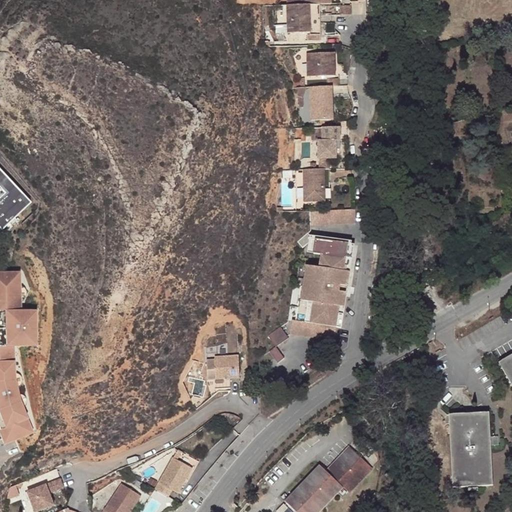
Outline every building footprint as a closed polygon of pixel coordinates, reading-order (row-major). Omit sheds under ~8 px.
[(302,18),(301,0),(278,0),(279,19),(302,18)] [(326,40),(299,40),(300,63),(327,63),(326,40)] [(320,88),(320,83),(324,83),(324,73),(320,74),(301,74),(302,107),(324,107),(324,88),(320,88)] [(328,137),(328,128),(332,128),(332,115),(304,115),(304,128),(311,128),(311,147),(329,146),(328,137)] [(294,157),(294,189),(316,189),(315,157),(294,157)] [(31,202),(0,169),(0,229),(1,231),(31,202)] [(347,211),(346,198),(302,199),(302,212),(347,211)] [(303,227),(304,225),(299,220),(289,229),(294,235),(301,229),(303,227)] [(313,241),(311,254),(305,253),(299,289),(293,288),(291,287),(288,308),(284,307),(282,321),(327,328),(329,314),(334,279),(337,280),(337,279),(338,273),(340,259),(336,258),(338,245),(343,246),(346,231),(307,226),(305,240),(313,241)] [(299,289),(305,253),(299,252),(293,288),(299,289)] [(20,272),(0,272),(0,430),(1,430),(4,438),(1,439),(4,445),(33,433),(20,401),(15,380),(14,346),(32,346),(31,338),(37,338),(37,318),(30,318),(30,310),(17,311),(17,307),(21,307),(20,272)] [(339,280),(337,279),(337,280),(334,279),(329,314),(334,315),(339,280)] [(273,314),(260,323),(268,334),(262,338),(270,350),(276,345),(268,334),(281,325),(273,314)] [(283,325),(270,333),(277,345),(290,336),(283,325)] [(278,345),(271,350),(279,361),(286,356),(278,345)] [(205,372),(227,369),(224,346),(202,349),(205,372)] [(511,354),(499,362),(511,384),(511,354)] [(493,487),(490,447),(490,438),(488,413),(448,415),(453,489),(493,487)] [(490,438),(490,447),(498,447),(497,438),(490,438)] [(179,444),(174,451),(178,454),(183,447),(179,444)] [(349,446),(326,471),(328,473),(352,449),(349,446)] [(328,473),(326,471),(322,467),(287,504),(295,511),(316,511),(341,486),(343,488),(347,492),(371,467),(352,449),(328,473)] [(178,454),(174,451),(152,481),(165,490),(169,484),(175,488),(192,464),(178,454)] [(285,502),(287,504),(322,467),(320,465),(284,501),(285,502)] [(373,469),(371,467),(347,492),(350,494),(373,469)] [(53,472),(20,485),(28,505),(47,498),(42,486),(56,480),(53,472)] [(118,476),(92,509),(95,511),(118,511),(136,490),(118,476)] [(341,486),(316,511),(320,511),(343,488),(341,486)] [(295,511),(287,504),(285,502),(283,504),(287,509),(284,511),(295,511)]
